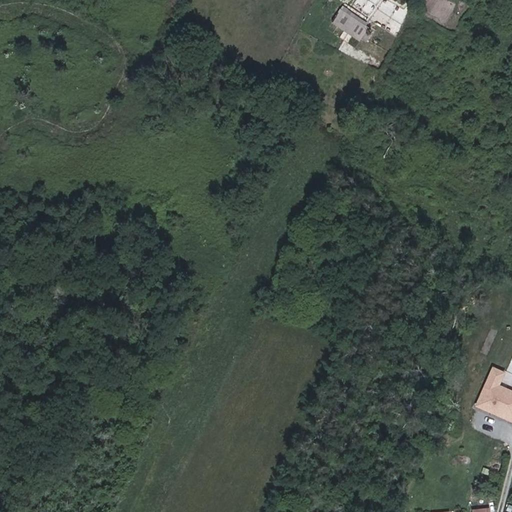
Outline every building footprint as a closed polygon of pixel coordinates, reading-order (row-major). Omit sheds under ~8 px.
[(460,7),(457,0),(447,0),(445,1),(448,11),(460,7)] [(361,40),(368,28),(340,10),(332,22),(361,40)] [(330,81),(335,74),(327,68),(322,75),(330,81)] [(511,420),(511,387),(502,384),(507,370),(492,365),(476,406),(511,420)] [(483,429),(487,422),(481,419),(477,426),(478,426),(474,434),(479,437),(483,429)]
